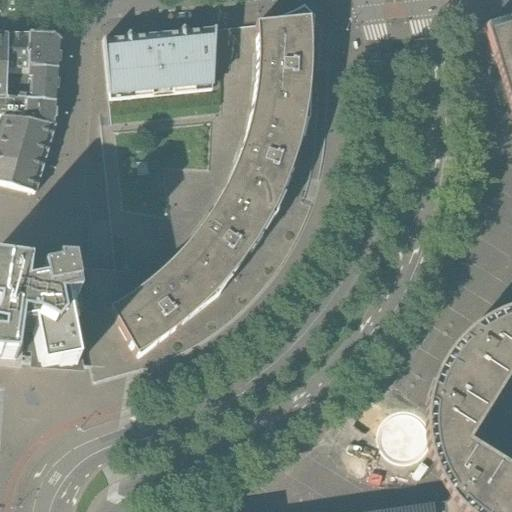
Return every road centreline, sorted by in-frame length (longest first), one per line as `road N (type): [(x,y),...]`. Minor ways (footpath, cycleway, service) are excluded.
road 1 (tertiary): [(366,0),(381,60),(385,140),(370,218),(337,292),(289,349),(238,389),(80,462),(47,511)]
road 2 (tertiary): [(108,511),(290,414),(338,374),(387,308),(423,228),(435,168),(438,95),(418,0)]
road 3 (residential): [(76,0),(77,90),(56,215),(0,215)]
